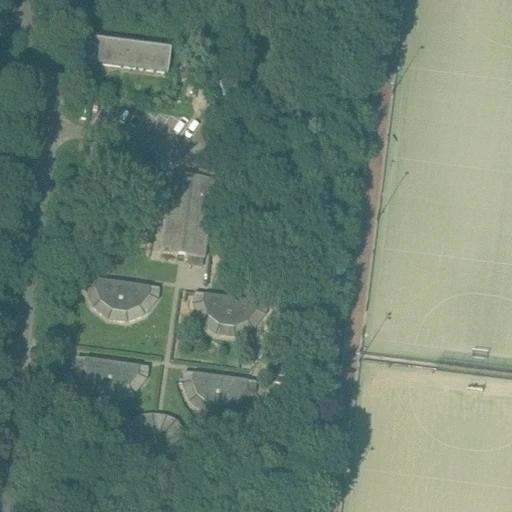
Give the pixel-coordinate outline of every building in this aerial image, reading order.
[(67,13),(66,25),(79,25),(79,13),(67,13)] [(90,41),(87,64),(167,74),(170,51),(83,39),(83,40),(90,41)] [(203,261),(214,182),(169,176),(158,254),(203,261)] [(158,290),(124,286),(85,281),(86,281),(85,291),(92,309),(107,320),(127,323),(144,316),(156,300),(157,291),(158,291),(158,290)] [(266,305),(232,300),(194,295),(194,296),(193,305),(200,323),(215,335),(234,338),(252,330),(264,315),(265,306),(266,306),(266,305)] [(148,370),(114,365),(75,359),(75,360),(74,370),(81,388),(96,400),(116,402),(133,395),(146,380),(147,370),(148,370)] [(255,384),(222,379),(183,374),(183,375),(184,375),(182,385),(190,403),(204,414),(223,417),(241,410),(253,394),(255,385),(255,384)] [(162,427),(153,426),(152,418),(142,419),(129,429),(122,445),(124,461),(134,475),(151,481),(168,478),(181,468),(187,452),(184,436),(174,424),(166,420),(162,427)]
